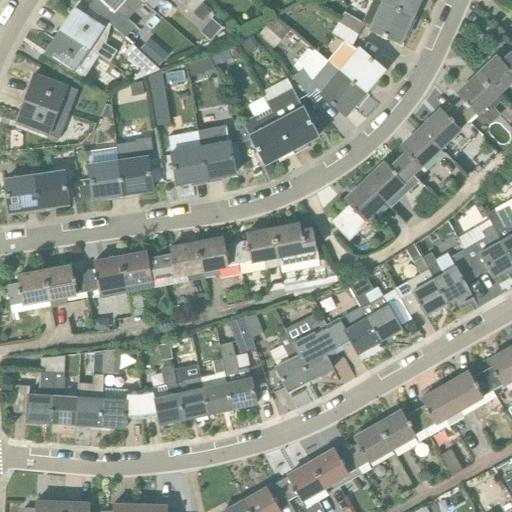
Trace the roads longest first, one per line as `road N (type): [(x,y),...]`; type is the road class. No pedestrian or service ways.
road 1 (residential): [(0,243),(257,205),(318,180),(387,125),(429,66),(460,0)]
road 2 (residential): [(0,457),(129,465),(233,449),(330,413),(511,309)]
